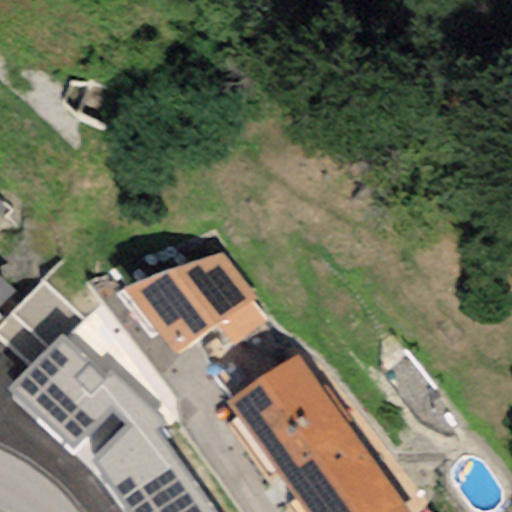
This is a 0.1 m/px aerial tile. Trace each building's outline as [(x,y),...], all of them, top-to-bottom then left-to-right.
[(0,305),(13,291),(0,279),(0,213),(4,209),(0,205),(0,305)] [(225,253),(124,290),(177,351),(215,326),(249,304),(255,300),(225,253)] [(263,325),(249,304),(215,326),(228,348),(263,325)] [(62,334),(8,389),(72,453),(87,466),(121,511),(213,511),(154,429),(162,423),(112,372),(101,383),(62,334)] [(403,511),(296,358),(229,404),(303,511),(403,511)]
